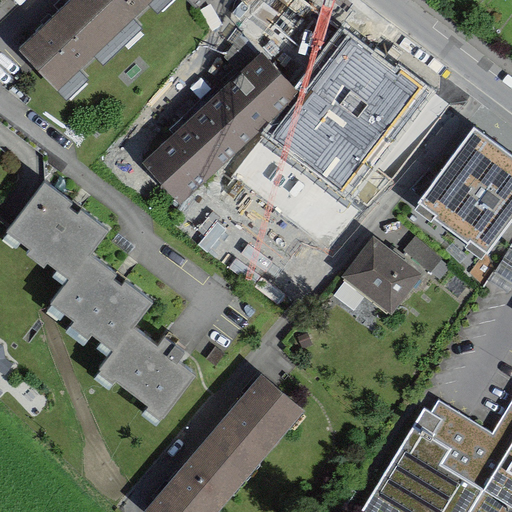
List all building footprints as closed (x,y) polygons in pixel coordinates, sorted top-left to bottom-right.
[(69,0),(20,48),(59,87),(113,34),(80,0),(69,0)] [(80,0),(113,34),(147,0),(80,0)] [(257,0),(252,8),(430,131),(457,92),(324,0),(257,0)] [(181,199),(296,92),(261,54),(146,160),(181,199)] [(487,251),(511,218),(511,152),(491,137),(483,148),(466,136),(418,200),(436,213),(434,215),(468,241),(470,238),(487,251)] [(70,277),(89,252),(107,228),(81,208),(77,212),(69,206),(72,201),(45,180),(7,229),(30,246),(26,252),(43,265),(47,260),(70,277)] [(417,237),(406,250),(430,271),(441,258),(417,237)] [(389,308),(416,273),(374,241),(333,294),(354,309),(367,291),(389,308)] [(114,348),(132,324),(152,300),(125,279),(121,284),(112,277),(116,272),(89,252),(70,277),(52,300),(114,348)] [(132,324),(114,348),(100,366),(163,414),(195,373),(177,359),(184,350),(165,335),(158,344),(132,324)] [(206,442),(242,473),(300,406),(263,375),(206,442)] [(511,511),(511,412),(506,409),(492,431),(448,404),(441,416),(424,406),(413,425),(450,447),(440,463),(470,480),(460,496),(472,503),(468,511),(470,511),(511,511)] [(359,511),(450,511),(460,496),(470,480),(440,463),(450,447),(413,425),(359,511)] [(209,511),(242,473),(206,442),(148,510),(150,511),(209,511)]
